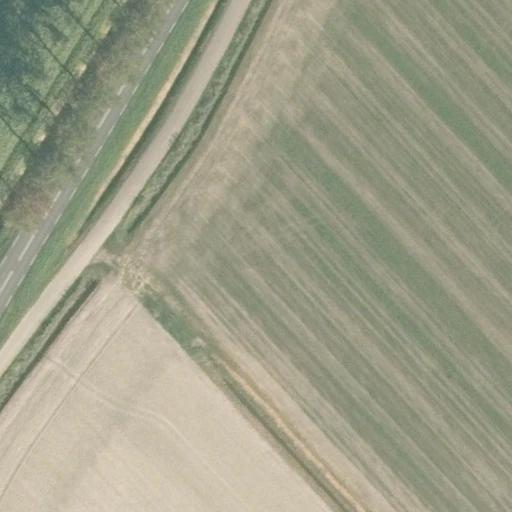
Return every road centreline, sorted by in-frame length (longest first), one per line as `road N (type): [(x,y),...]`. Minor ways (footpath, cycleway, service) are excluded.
road 1 (unclassified): [(0,364),(177,125),(240,0)]
road 2 (primary): [(0,296),(177,0)]
